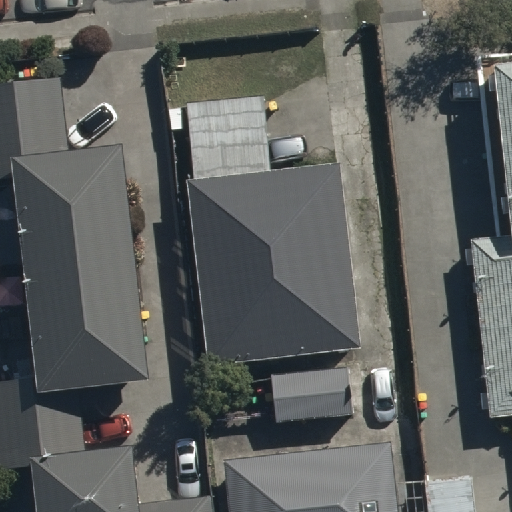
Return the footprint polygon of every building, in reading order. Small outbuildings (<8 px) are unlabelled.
[(511,81),(502,83),(511,174),(511,246),(476,251),(495,429),(511,427),(511,81)] [(91,453),(85,408),(160,399),(133,163),(75,169),(66,88),(0,95),(0,190),(23,188),(46,388),(0,392),(0,465),(1,476),(41,472),(45,511),(217,511),(216,505),(155,511),(148,511),(142,447),(91,453)] [(344,153),(191,170),(211,356),(364,339),(344,153)] [(352,361),(273,370),(278,416),(357,408),(352,361)] [(401,511),(394,436),(227,453),(232,511),(401,511)] [(477,511),(474,470),(430,473),(433,511),(477,511)]
